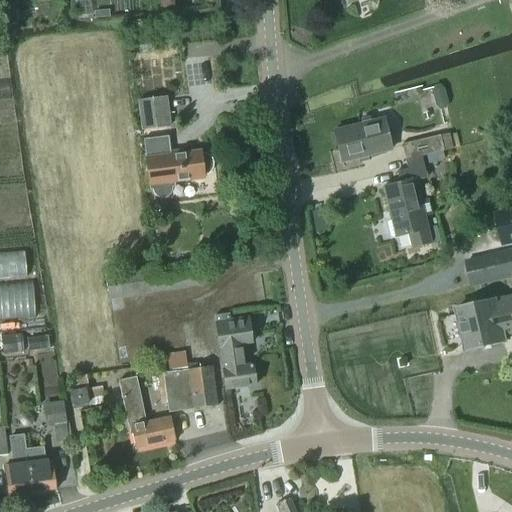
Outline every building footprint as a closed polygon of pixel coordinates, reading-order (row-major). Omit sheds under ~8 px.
[(0,0),(0,19),(14,20),(14,0),(0,0)] [(439,85),(433,86),(431,93),(434,106),(439,110),(445,109),(447,103),(443,89),(439,85)] [(143,127),(170,124),(167,95),(139,98),(143,127)] [(383,120),(334,132),(334,134),(331,135),(333,146),(337,145),(342,163),(391,151),(383,120)] [(405,161),(421,157),(443,152),(439,136),(401,146),(405,161)] [(167,137),(143,140),(148,187),(149,187),(149,191),(152,190),(153,194),(156,197),(159,199),(163,199),(167,198),(170,195),(171,192),(172,188),(174,188),(173,183),(203,179),(203,176),(206,175),(208,174),(210,173),(211,171),(212,170),(213,168),(213,166),(213,164),(212,162),(212,160),(210,158),(209,157),(208,156),(207,155),(205,155),(204,155),(202,154),(200,155),(200,152),(170,156),(167,137)] [(399,184),(414,181),(425,178),(421,157),(405,161),(407,170),(396,172),(399,184)] [(419,201),(414,181),(399,184),(383,188),(391,219),(387,220),(385,223),(389,236),(392,238),(408,234),(411,247),(428,242),(425,230),(427,230),(423,217),(431,215),(427,199),(419,201)] [(511,210),(497,213),(504,243),(504,245),(511,243),(511,253),(465,265),(471,288),(511,279),(511,210)] [(109,301),(201,287),(197,263),(105,277),(109,301)] [(469,307),(457,309),(466,352),(506,343),(505,337),(511,335),(511,296),(507,298),(506,292),(493,295),(494,301),(469,307)] [(231,321),(230,315),(216,317),(219,344),(223,370),(222,370),(225,391),(255,386),(252,366),(244,367),(241,346),(251,344),(248,319),(231,321)] [(1,337),(3,354),(23,352),(21,335),(1,337)] [(169,373),(163,374),(169,414),(217,407),(211,367),(187,371),(184,353),(166,355),(169,373)] [(145,367),(134,369),(135,377),(147,375),(145,367)] [(146,423),(136,378),(118,382),(128,428),(131,427),(136,450),(175,442),(170,418),(146,423)] [(72,408),(88,404),(85,390),(69,393),(72,408)] [(62,401),(41,405),(45,427),(53,426),(56,443),(67,441),(65,424),(66,423),(62,401)] [(25,450),(24,436),(8,438),(11,466),(4,467),(8,497),(32,494),(28,464),(26,450),(25,450)] [(45,462),(44,448),(26,450),(28,464),(32,494),(55,491),(51,461),(45,462)] [(294,511),(289,500),(276,505),(278,511),(294,511)]
